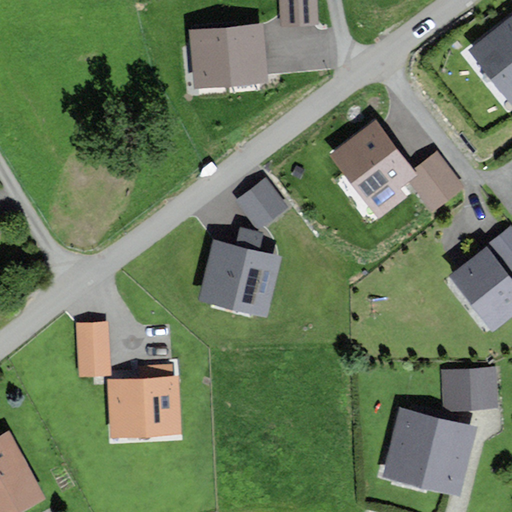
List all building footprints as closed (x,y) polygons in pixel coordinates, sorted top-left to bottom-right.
[(280,0),(281,20),(319,19),(318,0),(280,0)] [(511,20),(475,49),(511,95),(511,20)] [(259,29),(193,34),(197,82),(263,77),(259,29)] [(414,175),(376,124),(334,154),(379,214),(403,196),(397,187),(414,175)] [(286,208),(265,179),(239,198),(260,227),(286,208)] [(279,262),(217,246),(203,298),(266,314),(279,262)] [(511,285),(485,251),(454,274),(493,325),(511,310),(511,285)] [(106,324),(79,325),(82,374),(109,372),(106,324)] [(142,380),(109,381),(112,434),(179,431),(176,378),(172,378),(171,366),(141,367),(142,380)] [(493,372),(444,376),(447,408),(496,404),(493,372)] [(404,411),(387,472),(456,490),(472,429),(404,411)] [(8,433),(0,437),(0,511),(13,511),(42,497),(8,433)]
